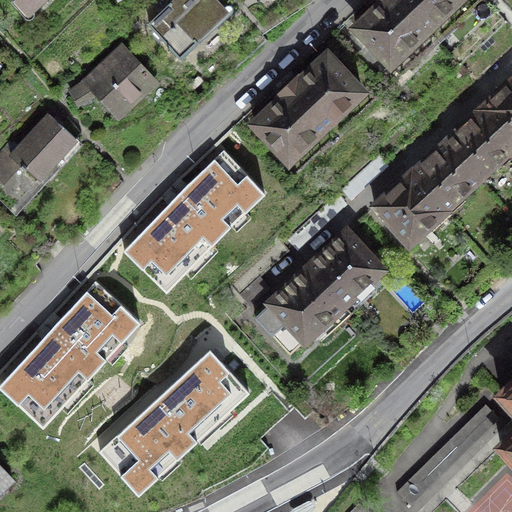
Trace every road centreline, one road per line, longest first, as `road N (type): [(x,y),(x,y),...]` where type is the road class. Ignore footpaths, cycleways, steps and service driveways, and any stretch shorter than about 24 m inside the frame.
road 1 (residential): [(0,338),(337,0)]
road 2 (residential): [(256,501),(348,447),(511,292)]
road 3 (residential): [(511,63),(280,275)]
